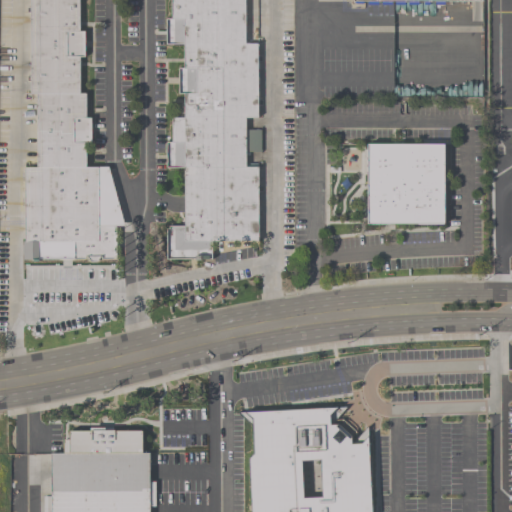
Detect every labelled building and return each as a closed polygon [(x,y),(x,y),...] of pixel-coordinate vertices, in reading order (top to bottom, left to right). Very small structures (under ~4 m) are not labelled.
[(79,0),(79,31),(84,31),(84,57),(79,57),(79,92),(85,92),(85,117),(91,117),(90,143),(86,143),(86,166),(108,166),(125,225),(117,224),(116,259),(101,259),(97,261),(93,262),(89,261),(86,259),(22,258),(22,241),(24,241),(25,166),(36,167),(37,94),(30,94),(30,0),(79,0)] [(244,0),(244,43),(257,43),(256,117),(245,117),(245,130),(260,130),(260,152),(245,152),(245,166),(258,166),(257,240),(212,240),(211,258),(166,258),(167,227),(169,227),(169,224),(184,224),(184,167),(166,167),(166,141),(171,141),(171,116),(183,116),(184,94),(178,93),(178,67),(183,67),(184,42),(166,42),(166,18),(171,18),(171,0),(244,0)] [(444,145),(443,224),(366,223),(367,144),(444,145)] [(368,426),(371,511),(252,511),(248,411),(345,407),(330,425),(339,424),(351,436),(351,445),(368,426)] [(149,511),(51,511),(51,454),(64,454),(64,440),(70,440),(69,432),(142,431),(143,453),(149,453),(149,511)]
